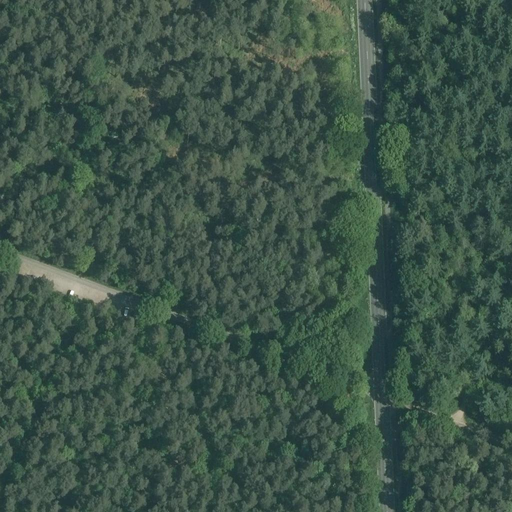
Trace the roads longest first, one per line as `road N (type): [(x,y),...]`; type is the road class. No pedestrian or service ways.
road 1 (primary): [(384,511),(361,0)]
road 2 (track): [(392,408),(0,260)]
road 3 (track): [(464,434),(511,312)]
